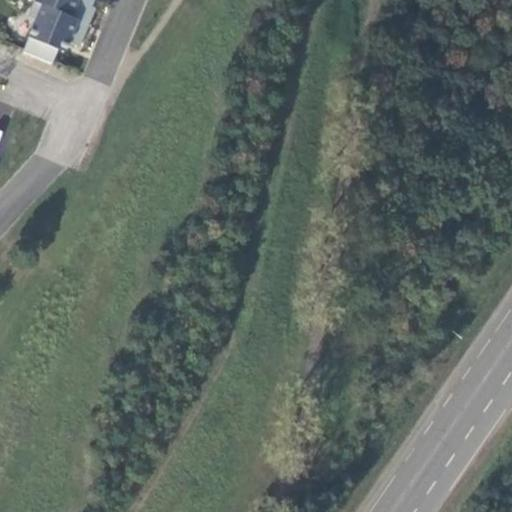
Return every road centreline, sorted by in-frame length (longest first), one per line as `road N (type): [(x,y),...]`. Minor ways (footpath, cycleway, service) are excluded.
road 1 (primary): [(511,351),(399,511)]
road 2 (residential): [(90,100),(0,208)]
